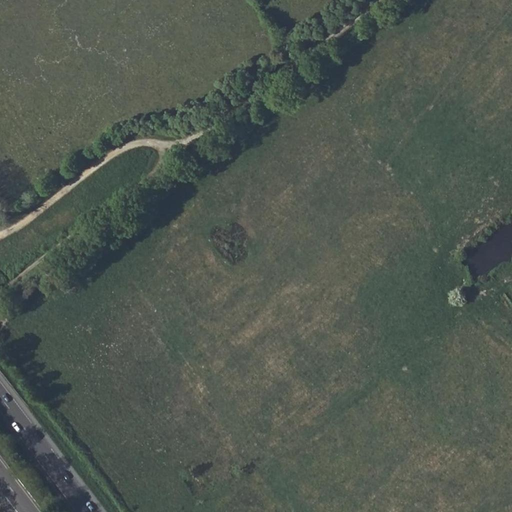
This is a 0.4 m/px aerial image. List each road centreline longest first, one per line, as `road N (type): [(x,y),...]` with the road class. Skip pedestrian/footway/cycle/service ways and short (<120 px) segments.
road 1 (track): [(376,0),(164,170)]
road 2 (track): [(0,236),(116,151),(146,138),(193,140)]
road 3 (trunk): [(87,511),(0,395)]
